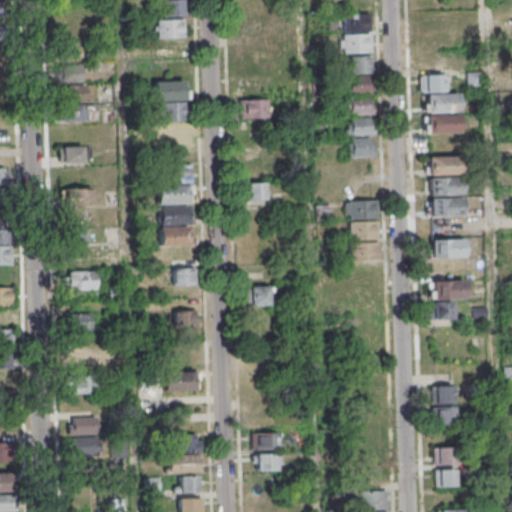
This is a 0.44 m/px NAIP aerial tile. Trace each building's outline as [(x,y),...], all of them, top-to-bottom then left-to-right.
[(182,16),(181,0),(161,0),(161,16),(182,16)] [(346,0),(346,11),(365,11),(365,0),(346,0)] [(342,31),(370,31),(370,14),(342,14),(342,31)] [(260,34),(260,17),(237,17),(237,34),(260,34)] [(183,20),(153,20),(153,38),(183,38),(183,20)] [(54,22),(54,40),(82,40),(82,22),(54,22)] [(370,53),(370,33),(338,33),(338,53),(370,53)] [(154,59),(182,59),(182,42),(154,42),(154,59)] [(79,62),(79,52),(62,51),(62,61),(79,62)] [(346,56),(346,73),(374,73),(374,56),(346,56)] [(55,81),(79,81),(79,64),(55,64),(55,81)] [(457,93),(443,94),(443,74),(421,74),(422,133),(457,133),(457,93)] [(373,95),(373,76),(348,76),(348,95),(373,95)] [(238,80),(238,97),(265,97),(265,80),(238,80)] [(151,102),(154,102),(155,142),(187,141),(186,99),(187,99),(186,81),(151,81),(151,102)] [(84,102),(84,84),(58,84),(58,102),(84,102)] [(373,97),(348,97),(348,114),(373,114),(373,97)] [(238,118),(267,118),(267,99),(238,99),(238,118)] [(84,121),(84,106),(55,106),(55,121),(84,121)] [(374,118),(348,118),(348,135),(374,135),(374,118)] [(375,156),(375,138),(349,138),(349,156),(375,156)] [(240,141),(240,159),(266,159),(266,141),(240,141)] [(88,147),(57,147),(57,165),(88,165),(88,147)] [(458,156),(425,156),(425,174),(458,174),(458,156)] [(155,245),(188,245),(188,205),(189,205),(189,163),(154,163),(154,184),(155,184),(155,245)] [(459,177),(427,177),(427,196),(459,196),(459,177)] [(263,182),(245,182),(245,200),(263,200),(263,182)] [(90,189),(60,189),(60,207),(90,207),(90,189)] [(428,216),(460,216),(460,198),(428,198),(428,216)] [(378,200),(344,200),(345,261),(379,260),(378,200)] [(85,247),(85,228),(61,228),(61,247),(85,247)] [(429,240),(429,259),(461,259),(461,240),(429,240)] [(8,246),(0,246),(0,264),(8,264),(8,246)] [(121,249),(104,249),(104,263),(121,263),(121,249)] [(60,268),(95,268),(95,250),(60,250),(60,268)] [(170,285),(192,285),(192,268),(170,268),(170,285)] [(60,289),(95,289),(95,271),(60,271),(60,289)] [(463,299),(462,280),(428,281),(428,299),(431,299),(431,320),(451,319),(451,299),(463,299)] [(269,285),(247,285),(247,305),(269,305),(269,285)] [(0,343),(11,343),(10,287),(0,287),(0,343)] [(195,328),(195,310),(172,310),(172,328),(195,328)] [(67,313),(67,331),(88,331),(88,313),(67,313)] [(99,350),(99,333),(68,333),(68,350),(99,350)] [(10,353),(0,352),(0,371),(10,372),(10,353)] [(106,373),(106,354),(68,354),(68,373),(106,373)] [(511,366),(502,367),(502,381),(511,381),(511,366)] [(194,373),(160,373),(160,390),(194,390),(194,373)] [(69,375),(69,394),(101,394),(101,375),(69,375)] [(452,385),(433,385),(433,403),(452,403),(452,385)] [(430,406),(430,424),(454,424),(454,406),(430,406)] [(274,411),(252,411),(252,429),(274,429),(274,411)] [(68,456),(98,456),(98,414),(68,414),(68,456)] [(278,433),(250,432),(249,449),(277,449),(278,433)] [(200,474),(199,434),(169,435),(170,454),(164,454),(164,474),(200,474)] [(8,442),(0,441),(0,461),(8,462),(8,442)] [(431,464),(449,464),(449,447),(431,447),(431,464)] [(381,468),(381,450),(359,450),(359,468),(381,468)] [(279,454),(254,454),(254,471),(279,471),(279,454)] [(433,469),(433,486),(455,486),(455,469),(433,469)] [(12,473),(0,473),(0,492),(12,492),(12,473)] [(176,476),(176,493),(198,493),(198,476),(176,476)] [(386,511),(387,511),(386,491),(359,491),(360,511),(371,511),(386,511)] [(0,511),(13,511),(13,496),(0,495),(0,511)] [(176,511),(201,511),(202,498),(176,498),(176,511)]
